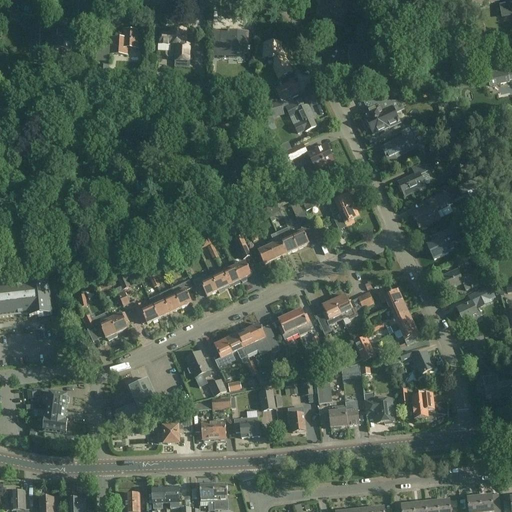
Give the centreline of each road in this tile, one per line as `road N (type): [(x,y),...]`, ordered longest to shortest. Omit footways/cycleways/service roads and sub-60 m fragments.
road 1 (residential): [(97,377),(397,239)]
road 2 (residential): [(397,239),(286,3)]
road 3 (residential): [(252,502),(511,475)]
road 4 (secondary): [(242,461),(466,440)]
road 5 (residential): [(466,440),(450,345),(397,239)]
road 6 (secondary): [(102,468),(242,461)]
road 7 (residential): [(151,0),(286,3)]
